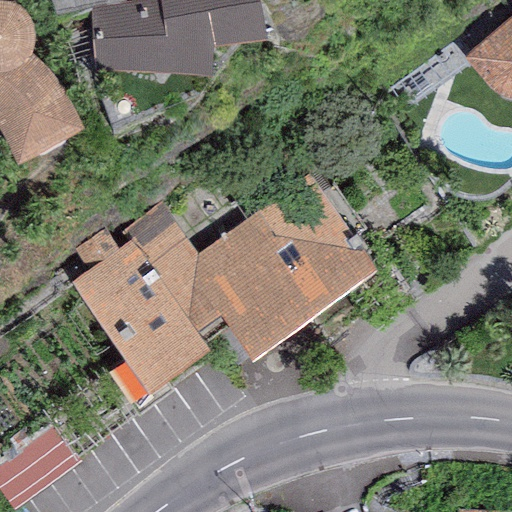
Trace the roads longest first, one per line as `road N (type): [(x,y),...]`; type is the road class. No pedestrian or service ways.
road 1 (residential): [(358,423),(360,375),(511,256)]
road 2 (residential): [(154,511),(240,458),(358,423)]
road 3 (residential): [(358,423),(511,423)]
